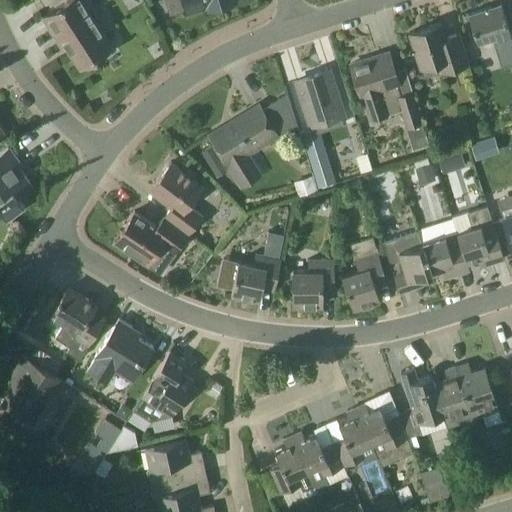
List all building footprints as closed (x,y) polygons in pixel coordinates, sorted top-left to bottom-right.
[(81,0),(68,0),(43,16),(56,36),(59,34),(80,67),(111,47),(81,0)] [(154,0),(153,0),(159,13),(168,10),(169,12),(186,8),(187,12),(207,6),(208,9),(230,2),(229,0),(154,0)] [(511,29),(510,30),(503,8),(493,11),(492,6),(468,13),(477,42),(492,37),(501,65),(511,61),(511,29)] [(460,33),(445,38),(440,22),(409,32),(420,66),(421,66),(424,76),(469,62),(468,60),(462,41),(460,33)] [(388,52),(351,64),(361,95),(363,94),(370,119),(401,110),(406,126),(422,121),(413,92),(405,68),(394,71),(388,52)] [(328,71),(298,80),(311,122),(342,113),(328,71)] [(241,153),(276,131),(259,103),(209,134),(237,179),(252,171),(241,153)] [(322,142),(307,146),(319,186),(335,181),(322,142)] [(212,145),(202,151),(218,176),(227,170),(212,145)] [(484,145),(474,148),(478,161),(488,159),(484,145)] [(17,175),(20,173),(16,167),(20,163),(8,147),(0,153),(0,221),(5,217),(6,218),(24,205),(18,196),(27,189),(17,175)] [(461,155),(440,161),(444,174),(465,168),(461,155)] [(165,215),(186,232),(187,233),(202,213),(188,203),(202,185),(171,161),(150,189),(173,206),(165,215)] [(431,163),(416,168),(421,184),(436,179),(431,163)] [(311,176),(295,182),(299,194),(315,189),(311,176)] [(511,193),(511,194),(511,215),(503,218),(511,246),(511,193)] [(457,231),(459,239),(460,239),(467,261),(477,258),(480,266),(493,262),(491,256),(503,253),(495,228),(488,205),(466,211),(472,227),(457,231)] [(186,232),(165,215),(157,225),(135,211),(125,225),(130,228),(119,245),(133,255),(136,252),(149,261),(161,243),(172,251),(186,232)] [(399,291),(424,283),(421,275),(431,272),(422,242),(418,229),(383,240),(399,291)] [(378,252),(373,235),(350,243),(355,259),(358,269),(342,275),(352,308),(380,299),(374,281),(386,277),(378,252)] [(470,269),(467,261),(460,239),(459,239),(448,243),(445,235),(422,242),(431,272),(442,269),(444,277),(470,269)] [(281,258),(256,252),(254,263),(238,260),(231,294),(259,300),(263,281),(275,284),(281,258)] [(334,259),(308,259),(308,270),(293,270),(293,305),(322,305),(322,286),(334,286),(334,259)] [(106,317),(94,309),(97,304),(68,286),(51,314),(64,322),(55,336),(70,346),(67,350),(80,358),(106,317)] [(153,346),(129,331),(132,326),(119,318),(95,356),(96,357),(88,369),(107,381),(115,369),(132,380),(153,346)] [(194,380),(182,372),(187,364),(186,359),(170,350),(127,419),(143,429),(149,420),(151,420),(172,414),(172,415),(194,380)] [(49,392),(55,396),(65,382),(52,373),(24,356),(15,371),(20,375),(4,402),(32,419),(49,392)] [(51,357),(45,368),(56,375),(63,364),(51,357)] [(456,366),(473,417),(483,414),(487,426),(502,421),(498,409),(499,409),(485,366),(471,371),(468,362),(456,366)] [(447,425),(473,417),(456,366),(444,370),(447,378),(434,382),(434,383),(444,414),(447,425)] [(434,383),(434,382),(431,374),(417,378),(413,367),(401,371),(413,408),(397,413),(408,437),(422,432),(419,422),(444,414),(434,383)] [(213,381),(207,391),(216,397),(223,387),(213,381)] [(408,437),(397,413),(385,418),(379,404),(368,409),(365,402),(356,406),(372,441),(381,460),(411,446),(408,437)] [(130,410),(122,405),(117,413),(125,418),(130,410)] [(344,465),(364,456),(360,446),(372,441),(356,406),(347,410),(350,417),(339,422),(345,436),(333,441),(344,465)] [(97,432),(103,436),(112,441),(122,426),(117,424),(106,417),(105,418),(97,432)] [(135,431),(124,424),(107,451),(137,443),(135,431)] [(292,434),(316,489),(349,474),(344,465),(333,441),(322,446),(316,432),(305,436),(302,430),(292,434)] [(292,434),(283,438),(286,445),(275,450),(281,464),(270,469),(281,493),(283,492),(289,505),(318,492),(316,489),(292,434)] [(202,453),(198,450),(189,452),(186,438),(145,447),(150,468),(147,469),(150,483),(206,470),(202,453)] [(488,460),(493,475),(507,471),(502,456),(488,460)] [(180,511),(201,507),(198,494),(207,492),(210,488),(206,470),(150,483),(153,497),(156,496),(159,511),(180,511)] [(407,485),(395,490),(400,503),(412,498),(407,485)] [(345,511),(341,502),(326,508),(327,511),(345,511)]
